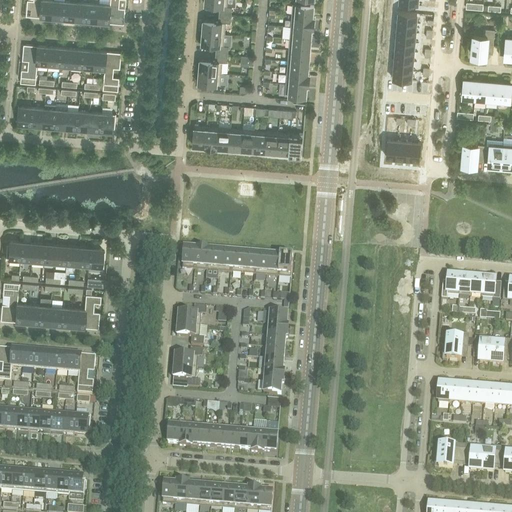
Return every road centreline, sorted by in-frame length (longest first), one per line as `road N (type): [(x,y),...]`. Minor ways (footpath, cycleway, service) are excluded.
road 1 (tertiary): [(301,474),(342,0)]
road 2 (residential): [(152,459),(170,242),(135,240)]
road 3 (residential): [(135,240),(116,456)]
road 4 (residential): [(144,150),(176,153),(190,0)]
road 5 (residential): [(144,150),(158,0)]
road 6 (residential): [(152,459),(301,474)]
road 7 (residential): [(144,150),(11,140)]
road 8 (residential): [(4,226),(135,240)]
road 9 (residential): [(413,370),(422,262),(439,264)]
road 10 (residential): [(446,175),(430,173),(438,68)]
